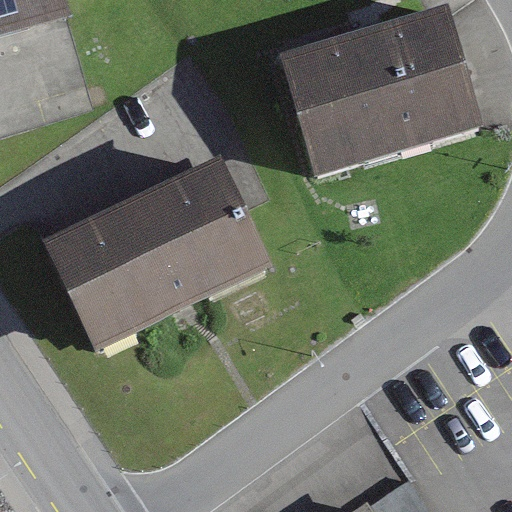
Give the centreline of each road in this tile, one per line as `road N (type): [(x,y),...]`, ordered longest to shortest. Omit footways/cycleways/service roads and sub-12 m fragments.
road 1 (residential): [(511,237),(485,270),(176,511)]
road 2 (secondary): [(0,390),(81,511)]
